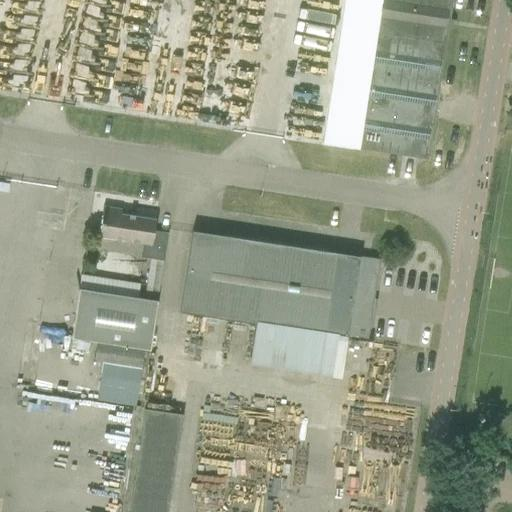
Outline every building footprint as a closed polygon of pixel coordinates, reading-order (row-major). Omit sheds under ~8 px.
[(358,148),(427,159),(451,0),(379,0),(374,31),(375,31),(358,148)] [(100,226),(99,237),(143,244),(152,245),(154,231),(156,219),(121,214),(121,209),(103,206),(100,226)] [(180,312),(367,341),(380,260),(192,231),(180,312)] [(150,258),(144,299),(158,301),(164,260),(150,258)] [(79,289),(71,338),(97,342),(144,349),(150,350),(158,301),(144,299),(79,289)] [(129,511),(166,511),(182,415),(145,409),(129,511)]
